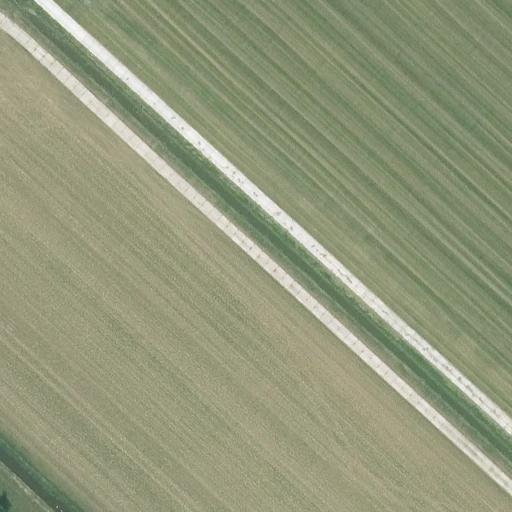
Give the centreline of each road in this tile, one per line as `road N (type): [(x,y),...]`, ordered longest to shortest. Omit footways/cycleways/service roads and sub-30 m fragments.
road 1 (track): [(511,490),(33,45),(0,24)]
road 2 (track): [(511,424),(49,0)]
